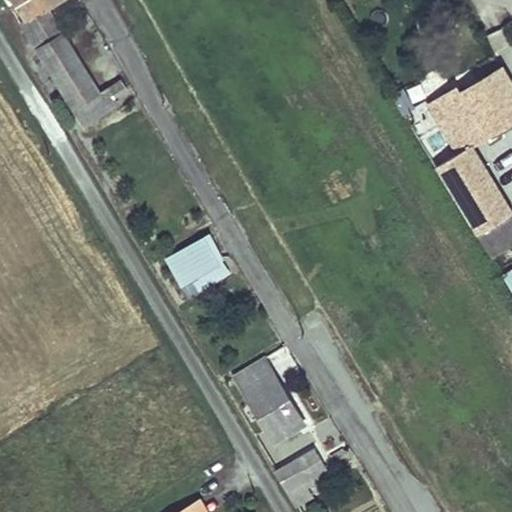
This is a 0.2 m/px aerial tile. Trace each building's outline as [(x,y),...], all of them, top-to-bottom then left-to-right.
[(20,21),(73,108),(99,92),(62,32),(48,40),(33,15),(47,7),(57,0),(12,0),(24,19),(20,21)] [(62,32),(47,7),(33,15),(48,40),(62,32)] [(505,67),(480,81),(483,87),(508,73),(505,67)] [(483,87),(480,81),(465,89),(462,85),(437,99),(461,143),(473,137),(475,141),(511,120),(511,79),(508,73),(483,87)] [(119,80),(99,92),(109,108),(115,104),(112,99),(126,90),(119,80)] [(402,112),(414,105),(404,87),(391,94),(402,112)] [(82,124),(109,108),(99,92),(73,108),(82,124)] [(460,151),(472,144),(475,141),(473,137),(461,143),(437,99),(433,101),(460,151)] [(511,210),(472,144),(460,151),(438,164),(500,266),(511,258),(511,210)] [(185,297),(232,272),(210,230),(163,255),(185,297)] [(265,357),(235,376),(275,441),(305,422),(265,357)] [(277,472),(291,496),(330,473),(315,449),(277,472)] [(195,511),(207,511),(200,501),(192,506),(195,511)]
